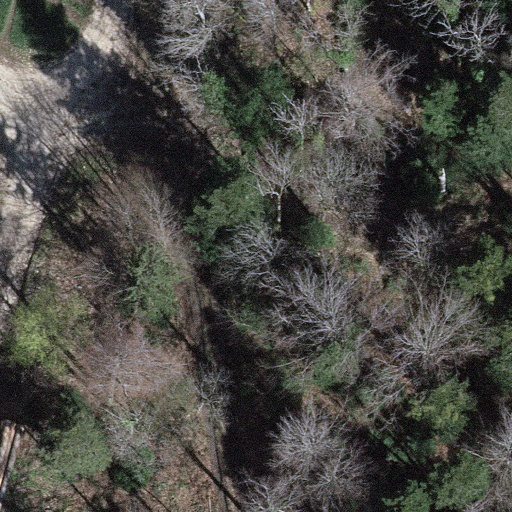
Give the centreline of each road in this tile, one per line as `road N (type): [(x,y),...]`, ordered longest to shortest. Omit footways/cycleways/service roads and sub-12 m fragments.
road 1 (track): [(109,0),(48,117),(0,90)]
road 2 (track): [(0,293),(48,117)]
